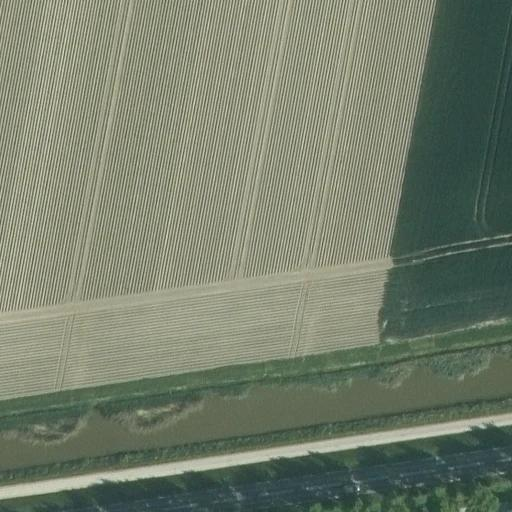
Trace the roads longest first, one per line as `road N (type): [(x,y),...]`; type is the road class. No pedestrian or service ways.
road 1 (unclassified): [(511,420),(0,494)]
road 2 (secondary): [(148,511),(511,459)]
